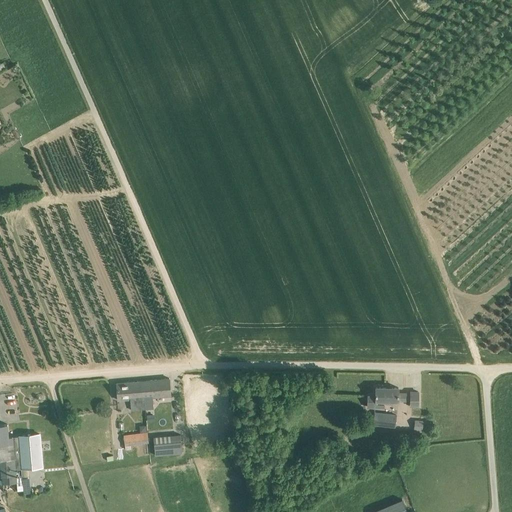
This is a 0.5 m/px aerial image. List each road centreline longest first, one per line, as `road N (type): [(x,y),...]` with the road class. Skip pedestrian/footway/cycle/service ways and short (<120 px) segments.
road 1 (unclassified): [(205,366),(45,0)]
road 2 (unclassified): [(484,368),(205,366)]
road 3 (unclassified): [(205,366),(49,375)]
road 4 (unclassified): [(497,511),(484,368)]
road 5 (unclassified): [(93,511),(49,375)]
